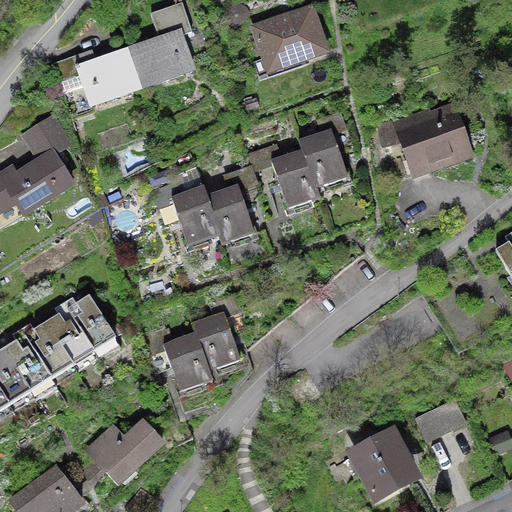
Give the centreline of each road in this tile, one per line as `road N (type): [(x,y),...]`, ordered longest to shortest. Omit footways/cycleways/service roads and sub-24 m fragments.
road 1 (residential): [(166,511),(245,406),(335,325),(511,197)]
road 2 (residential): [(0,108),(82,0)]
